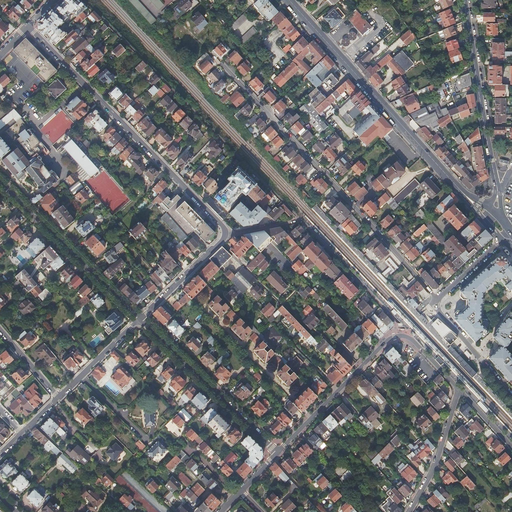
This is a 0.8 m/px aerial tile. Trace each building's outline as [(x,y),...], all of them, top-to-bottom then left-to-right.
[(14,0),(11,4),(13,7),(7,13),(10,16),(11,15),(16,20),(21,14),(21,13),(24,10),(14,0)] [(64,2),(60,6),(59,5),(55,9),(56,10),(54,12),(63,22),(68,18),(67,17),(70,14),(73,13),(74,15),(77,18),(83,13),(87,9),(84,6),(85,5),(82,2),(81,3),(77,0),(64,0),(63,1),(64,2)] [(137,0),(127,0),(141,15),(151,25),(156,21),(137,0)] [(148,0),(158,10),(163,5),(159,0),(148,0)] [(193,0),(182,0),(173,9),(179,16),(191,5),(189,4),(193,0)] [(201,0),(200,1),(201,2),(208,10),(211,7),(213,5),(208,0),(201,0)] [(254,0),(247,8),(248,9),(258,0),(254,0)] [(265,0),(258,0),(248,9),(253,5),(257,10),(257,11),(262,17),(263,16),(268,21),(277,13),(265,0)] [(450,0),(442,0),(439,2),(442,9),(452,4),(450,0)] [(161,12),(163,15),(173,5),(171,3),(161,12)] [(218,14),(211,7),(208,10),(215,17),(218,14)] [(344,17),(337,8),(324,19),(332,28),(344,17)] [(355,10),(346,18),(352,26),(362,36),(371,29),(355,10)] [(438,14),(441,21),(451,17),(448,10),(438,14)] [(40,25),(40,30),(42,30),(43,31),(42,32),(45,35),(46,34),(50,38),(49,39),(53,43),(54,42),(56,45),(63,39),(67,35),(64,31),(63,32),(60,30),(58,30),(57,29),(60,26),(61,27),(64,23),(63,22),(54,12),(53,12),(50,15),(50,16),(46,20),(46,19),(42,23),(43,24),(42,25),(40,25)] [(91,15),(98,23),(101,21),(102,20),(94,12),(91,15)] [(205,20),(197,12),(190,20),(198,29),(203,25),(200,22),(201,21),(203,22),(205,20)] [(83,13),(77,18),(75,20),(80,24),(87,18),(83,13)] [(229,27),(226,29),(230,34),(231,34),(249,18),(244,13),(229,27)] [(277,26),(285,19),(279,13),(272,20),(277,26)] [(502,13),(493,13),(493,14),(483,14),(483,22),(494,22),(494,16),(502,16),(502,13)] [(225,22),(218,14),(215,17),(222,25),(225,22)] [(451,17),(441,21),(444,28),(454,24),(451,17)] [(293,28),(285,19),(277,26),(285,36),(287,35),(293,28)] [(105,25),(102,28),(105,31),(110,27),(102,20),(101,21),(105,25)] [(496,24),(486,24),(486,35),(497,35),(496,24)] [(237,41),(240,44),(242,46),(257,32),(252,27),(237,41)] [(451,27),(441,31),(444,38),(454,35),(451,27)] [(79,35),(81,37),(82,37),(89,31),(87,29),(87,28),(80,34),(79,35)] [(299,35),(293,28),(287,35),(293,41),(299,35)] [(409,29),(397,39),(404,48),(415,38),(414,36),(409,29)] [(64,40),(68,44),(69,43),(70,45),(75,41),(79,37),(73,32),(69,36),(64,40)] [(351,40),(353,40),(354,40),(355,39),(356,38),(356,37),(356,35),(356,34),(355,33),(354,32),(352,32),(351,32),(350,33),(349,34),(348,35),(348,37),(348,38),(349,39),(350,40),(351,40)] [(76,42),(71,46),(79,54),(86,48),(89,45),(88,43),(94,38),(91,35),(85,40),(82,37),(81,37),(76,42)] [(291,47),(288,51),(291,54),(295,51),(298,54),(301,51),(307,44),(301,37),(291,47)] [(12,51),(44,84),(57,71),(25,38),(12,51)] [(344,47),(346,47),(347,46),(348,45),(349,44),(349,43),(349,42),(349,40),(348,39),(347,39),(345,38),(344,38),(343,39),(342,40),(341,41),(341,43),(341,44),(342,45),(343,46),(344,47)] [(504,39),(492,39),(492,52),(504,52),(504,49),(502,49),(503,43),(504,43),(504,39)] [(310,60),(314,65),(325,54),(312,40),(307,44),(301,51),(305,55),(308,50),(313,56),(310,60)] [(445,44),(448,52),(458,48),(455,40),(445,44)] [(219,44),(213,49),(218,55),(220,57),(226,51),(219,44)] [(281,49),(285,53),(286,53),(288,51),(291,47),(288,44),(281,49)] [(120,45),(113,51),(119,58),(126,51),(120,45)] [(375,45),(359,60),(364,64),(379,49),(375,45)] [(79,54),(76,57),(82,63),(87,59),(91,56),(92,55),(86,48),(79,54)] [(210,52),(214,56),(216,58),(218,55),(213,49),(210,52)] [(82,63),(81,65),(86,72),(87,71),(95,64),(103,57),(98,50),(92,55),(91,56),(96,61),(92,65),(87,59),(82,63)] [(401,50),(392,59),(386,64),(399,77),(402,75),(405,73),(414,65),(401,50)] [(457,50),(447,53),(451,63),(461,59),(457,50)] [(241,59),(234,51),(227,58),(230,61),(231,60),(236,64),(241,59)] [(296,55),(301,60),(305,55),(301,51),(298,54),(296,55)] [(504,52),(492,52),(492,66),(499,66),(499,61),(502,61),(502,55),(504,55),(504,57),(511,57),(511,52),(504,52)] [(205,53),(200,58),(204,62),(206,60),(210,57),(205,53)] [(298,69),(304,75),(309,69),(301,60),(296,55),(291,60),(292,62),(298,69)] [(326,55),(305,76),(308,79),(316,88),(321,83),(314,75),(324,66),(331,74),(337,68),(326,55)] [(367,68),(362,73),(368,80),(375,74),(377,72),(383,66),(386,64),(392,59),(388,55),(372,69),(369,66),(367,68)] [(249,63),(246,59),(237,68),(244,75),(249,70),(246,66),(249,63)] [(206,60),(204,62),(201,65),(200,63),(197,66),(204,74),(212,67),(206,60)] [(359,60),(354,64),(362,73),(367,68),(364,64),(359,60)] [(143,61),(135,68),(139,72),(147,65),(143,61)] [(273,80),(274,81),(279,87),(298,69),(292,62),(273,80)] [(95,64),(87,71),(92,77),(100,71),(95,64)] [(314,75),(321,83),(323,81),(331,74),(324,66),(314,75)] [(492,66),(488,66),(488,86),(494,86),(500,85),(500,66),(499,66),(492,66)] [(107,70),(99,77),(102,81),(104,78),(109,84),(116,78),(113,75),(112,76),(107,70)] [(210,86),(212,88),(222,79),(221,78),(215,70),(208,76),(214,82),(210,86)] [(471,86),(469,73),(456,78),(460,90),(471,86)] [(331,74),(323,81),(330,89),(338,82),(331,74)] [(375,74),(368,80),(376,88),(382,82),(379,78),(375,74)] [(6,75),(0,80),(0,93),(5,90),(3,88),(11,81),(9,79),(10,78),(8,75),(7,76),(6,75)] [(156,75),(149,82),(153,86),(154,86),(160,79),(156,75)] [(399,77),(391,83),(392,85),(392,86),(394,90),(403,84),(401,80),(404,78),(402,75),(399,77)] [(262,84),(255,77),(250,83),(257,90),(262,84)] [(59,79),(47,89),(55,99),(66,90),(60,83),(62,82),(59,79)] [(222,79),(212,88),(216,92),(221,88),(222,89),(225,86),(224,85),(226,84),(225,82),(223,80),(222,79)] [(358,91),(348,79),(333,92),(325,99),(330,104),(347,89),(349,92),(348,93),(351,96),(352,95),(353,96),(358,91)] [(441,80),(434,83),(438,91),(442,90),(445,88),(441,80)] [(321,83),(316,88),(325,99),(333,92),(330,89),(323,81),(321,83)] [(165,84),(161,88),(161,89),(167,94),(171,90),(165,84)] [(404,85),(396,91),(398,93),(397,94),(400,98),(407,93),(407,95),(409,93),(404,85)] [(500,85),(494,86),(494,97),(504,97),(504,90),(506,90),(506,85),(500,85)] [(109,94),(114,99),(109,103),(113,106),(117,102),(116,101),(124,93),(117,86),(109,94)] [(149,91),(154,96),(158,91),(154,86),(153,86),(149,91)] [(268,86),(262,92),(265,95),(263,96),(270,103),(275,98),(272,95),(274,92),(268,86)] [(316,88),(309,94),(315,100),(310,105),(314,109),(318,105),(325,99),(316,88)] [(370,104),(358,91),(353,96),(347,102),(340,109),(339,109),(336,112),(341,117),(346,112),(352,107),(354,105),(356,108),(348,115),(343,120),(347,124),(348,123),(362,111),(365,108),(370,104)] [(237,92),(229,99),(236,107),(244,100),(237,92)] [(415,92),(398,100),(400,104),(404,103),(409,113),(418,108),(414,99),(417,97),(415,92)] [(126,94),(118,102),(124,108),(125,107),(126,108),(133,101),(126,94)] [(227,94),(220,101),(223,104),(230,97),(227,94)] [(295,106),(296,107),(303,116),(311,125),(314,129),(318,134),(328,125),(325,121),(314,109),(310,105),(315,100),(309,94),(295,106)] [(465,95),(468,109),(474,107),(475,107),(473,94),(472,94),(465,95)] [(167,96),(160,102),(166,107),(172,101),(167,96)] [(78,98),(68,107),(75,116),(78,120),(83,115),(84,116),(91,109),(89,106),(87,107),(78,98)] [(505,99),(495,99),(495,107),(504,107),(505,99)] [(280,100),(273,106),(279,112),(286,106),(280,100)] [(131,105),(125,110),(128,114),(129,112),(133,116),(137,112),(133,107),(136,103),(134,101),(131,105)] [(172,101),(166,107),(171,112),(172,112),(173,113),(179,107),(172,101)] [(136,103),(133,107),(137,112),(133,116),(132,117),(137,122),(144,115),(139,110),(143,106),(138,102),(136,103)] [(412,120),(420,129),(424,127),(430,124),(443,117),(440,110),(436,102),(408,115),(412,120)] [(286,109),(289,111),(295,106),(293,103),(286,109)] [(247,104),(240,110),(245,116),(251,110),(249,109),(250,108),(247,104)] [(381,116),(370,104),(365,108),(362,111),(366,115),(369,112),(371,115),(353,131),(358,137),(381,116)] [(465,104),(456,108),(458,113),(468,110),(465,104)] [(289,111),(283,117),(290,125),(298,117),(295,114),(294,116),(291,112),(296,107),(295,106),(289,111)] [(173,113),(172,114),(179,122),(186,115),(179,107),(173,113)] [(447,111),(446,107),(440,110),(443,117),(448,115),(447,111)] [(447,111),(448,115),(449,117),(458,113),(456,108),(447,111)] [(13,109),(10,112),(0,120),(0,129),(14,118),(17,121),(17,122),(22,118),(17,112),(13,109)] [(94,109),(83,119),(88,124),(89,123),(93,126),(101,118),(97,115),(99,113),(96,110),(95,110),(94,109)] [(470,115),(468,110),(458,113),(461,119),(470,115)] [(55,119),(52,116),(48,121),(34,134),(49,150),(59,141),(68,133),(65,129),(68,126),(70,124),(61,113),(55,119)] [(448,115),(443,117),(430,124),(436,134),(438,132),(446,125),(451,121),(449,117),(448,115)] [(495,115),(494,115),(494,124),(501,124),(501,122),(505,122),(505,115),(504,115),(495,115)] [(381,116),(358,137),(366,145),(377,135),(381,139),(392,128),(381,116)] [(188,117),(181,124),(186,129),(193,123),(193,122),(188,117)] [(101,118),(93,126),(99,133),(108,125),(101,118)] [(145,119),(138,125),(143,130),(151,122),(149,119),(147,121),(145,119)] [(259,131),(261,133),(267,128),(264,125),(265,125),(259,119),(255,123),(261,129),(259,131)] [(409,125),(418,134),(416,131),(420,129),(412,120),(409,122),(409,125)] [(297,121),(291,127),(297,133),(303,128),(301,126),(303,125),(301,122),(299,124),(297,121)] [(151,122),(143,130),(148,136),(156,128),(151,122)] [(186,129),(191,135),(192,134),(198,140),(203,135),(200,132),(200,131),(197,128),(198,127),(193,123),(186,129)] [(16,132),(18,134),(15,136),(17,138),(12,141),(17,146),(34,133),(28,125),(26,127),(24,126),(16,132)] [(276,134),(270,127),(263,133),(266,136),(265,137),(266,138),(267,137),(270,140),(276,134)] [(297,133),(299,136),(299,135),(306,130),(304,128),(304,127),(303,128),(297,133)] [(416,131),(418,134),(426,143),(431,138),(433,137),(424,127),(420,129),(416,131)] [(108,142),(116,133),(114,131),(115,130),(112,128),(105,135),(107,137),(105,139),(108,142)] [(477,128),(463,142),(466,146),(470,142),(479,139),(477,128)] [(161,129),(153,136),(160,142),(167,135),(161,129)] [(306,130),(299,135),(304,140),(307,138),(309,140),(312,137),(306,130)] [(64,147),(91,178),(99,171),(98,170),(72,140),(76,136),(71,131),(68,133),(59,141),(60,143),(64,147)] [(331,137),(325,143),(328,145),(329,147),(332,151),(343,142),(335,132),(331,136),(331,137)] [(433,137),(431,138),(438,146),(443,142),(438,137),(441,135),(438,132),(436,134),(433,137)] [(22,144),(33,159),(30,161),(33,164),(37,161),(35,158),(34,158),(32,156),(44,146),(34,134),(34,133),(17,146),(18,147),(22,144)] [(107,142),(110,145),(111,145),(113,146),(114,145),(115,145),(116,145),(115,144),(122,138),(116,133),(108,142),(107,142)] [(266,136),(263,133),(261,135),(267,142),(270,140),(267,137),(266,138),(265,137),(266,136)] [(454,139),(459,145),(463,142),(458,134),(454,139)] [(0,158),(1,159),(12,150),(0,135),(0,158)] [(160,142),(165,148),(173,141),(167,135),(160,142)] [(72,140),(98,170),(102,166),(100,162),(98,160),(96,158),(95,159),(93,156),(88,150),(79,140),(76,136),(72,140)] [(282,142),(277,136),(271,142),(276,148),(282,142)] [(123,139),(111,151),(113,152),(114,151),(115,152),(116,151),(118,154),(123,149),(126,146),(128,144),(123,139)] [(311,146),(318,154),(328,145),(325,143),(324,142),(323,143),(321,141),(320,143),(318,140),(311,146)] [(60,143),(59,141),(49,150),(47,152),(49,154),(60,143)] [(208,157),(212,161),(222,150),(217,147),(219,145),(214,141),(209,148),(213,151),(211,153),(211,154),(208,157)] [(292,145),(289,142),(281,150),(283,153),(289,159),(295,153),(290,147),(292,145)] [(459,145),(457,147),(458,149),(461,147),(463,154),(468,152),(468,150),(466,146),(463,142),(459,145)] [(88,150),(93,156),(96,154),(93,151),(95,149),(92,145),(88,150)] [(173,159),(180,151),(176,148),(175,149),(173,146),(168,152),(170,155),(169,156),(173,159)] [(476,176),(480,182),(488,177),(486,169),(484,170),(482,158),(482,155),(480,146),(472,147),(473,153),(476,173),(476,175),(476,176)] [(128,148),(125,151),(123,153),(128,158),(135,151),(130,147),(128,148)] [(323,152),(331,161),(334,159),(334,158),(336,156),(332,151),(329,147),(323,152)] [(439,147),(433,152),(441,161),(449,154),(446,150),(443,147),(442,148),(441,147),(440,148),(439,147)] [(16,150),(3,161),(15,176),(25,168),(31,164),(18,148),(16,150)] [(127,159),(138,170),(137,171),(140,174),(144,170),(145,169),(139,162),(141,161),(138,158),(140,157),(135,151),(128,158),(127,159)] [(185,154),(177,163),(183,169),(192,160),(185,154)] [(298,154),(291,160),(298,168),(299,168),(305,162),(298,154)] [(449,154),(441,161),(450,170),(453,166),(457,163),(455,161),(456,160),(454,157),(452,158),(449,154)] [(340,157),(333,163),(340,171),(347,164),(340,157)] [(26,169),(44,192),(57,182),(39,159),(37,161),(33,164),(32,165),(26,169)] [(298,168),(291,160),(288,163),(295,171),(298,168)] [(358,161),(351,167),(357,174),(364,168),(360,163),(358,161)] [(457,163),(453,166),(464,178),(468,172),(472,169),(471,166),(467,169),(466,168),(466,169),(458,161),(457,163)] [(309,167),(305,162),(299,168),(304,173),(309,167)] [(384,172),(376,179),(377,180),(383,187),(384,188),(404,171),(396,162),(388,170),(386,168),(383,171),(384,172)] [(347,164),(340,171),(342,173),(340,174),(342,176),(351,167),(347,164)] [(152,180),(159,173),(155,169),(154,170),(151,167),(150,168),(146,172),(145,173),(152,180)] [(231,184),(223,192),(223,191),(217,198),(220,201),(219,201),(223,205),(223,204),(227,208),(233,201),(240,192),(240,191),(243,191),(246,194),(255,185),(238,168),(229,178),(232,182),(232,184),(231,184)] [(200,171),(192,179),(199,186),(201,184),(203,186),(209,180),(207,178),(208,177),(205,174),(204,175),(200,171)] [(460,181),(469,190),(480,182),(476,176),(474,178),(468,172),(464,178),(461,180),(460,181)] [(73,173),(67,178),(71,184),(78,179),(73,173)] [(294,180),(297,183),(303,177),(300,174),(294,180)] [(297,183),(296,184),(300,187),(306,181),(303,177),(297,183)] [(312,184),(316,188),(323,182),(320,179),(318,181),(316,178),(311,184),(312,185),(312,184)] [(392,198),(393,199),(395,201),(397,204),(419,185),(420,184),(414,178),(392,198)] [(419,185),(425,192),(433,184),(427,178),(420,184),(419,185)] [(203,186),(207,190),(208,190),(213,194),(219,187),(210,179),(209,180),(203,186)] [(378,191),(383,187),(377,180),(376,179),(371,183),(378,191)] [(161,180),(154,188),(160,194),(161,193),(168,186),(161,180)] [(323,182),(316,188),(319,191),(317,193),(319,195),(326,189),(325,188),(327,186),(323,182)] [(346,189),(352,196),(353,195),(362,186),(362,185),(359,188),(353,182),(346,189)] [(433,184),(425,192),(431,198),(439,191),(433,184)] [(248,194),(258,204),(267,196),(257,186),(248,194)] [(362,186),(353,195),(358,200),(367,191),(362,186)] [(76,195),(82,203),(89,197),(86,193),(88,191),(85,187),(76,195)] [(180,189),(174,194),(179,200),(185,194),(180,189)] [(267,196),(258,204),(258,205),(259,206),(267,214),(268,215),(269,214),(273,210),(268,205),(267,207),(265,205),(275,196),(271,191),(267,196)] [(391,197),(386,191),(375,202),(377,204),(377,205),(380,208),(386,202),(391,197)] [(39,193),(30,200),(34,204),(39,200),(43,197),(41,194),(39,193)] [(161,193),(160,194),(156,198),(152,202),(154,204),(154,205),(157,202),(160,205),(166,198),(161,193)] [(458,201),(451,193),(436,207),(439,211),(441,210),(444,213),(453,206),(458,201)] [(50,194),(41,201),(46,207),(55,200),(50,194)] [(324,203),(330,210),(337,203),(331,196),(324,203)] [(206,202),(224,220),(228,216),(217,205),(218,204),(211,197),(206,202)] [(360,206),(361,207),(369,200),(366,197),(363,200),(364,201),(360,206)] [(46,207),(50,213),(59,206),(55,200),(46,207)] [(369,200),(361,207),(370,217),(377,210),(375,206),(377,205),(377,204),(375,202),(374,201),(371,203),(369,200)] [(100,201),(94,206),(97,210),(103,205),(100,201)] [(393,209),(398,205),(397,204),(395,201),(390,205),(393,209)] [(204,221),(185,202),(176,210),(195,230),(194,231),(205,242),(215,233),(204,221)] [(330,210),(329,211),(340,223),(341,223),(347,217),(350,215),(338,202),(337,203),(330,210)] [(230,213),(243,226),(258,223),(267,214),(259,206),(253,212),(253,214),(253,215),(240,203),(230,213)] [(285,211),(290,216),(293,213),(284,204),(281,207),(285,211)] [(52,214),(64,229),(75,221),(62,205),(52,214)] [(273,210),(269,214),(275,221),(285,211),(281,207),(279,205),(273,210)] [(444,213),(442,215),(457,231),(467,221),(453,206),(444,213)] [(414,214),(416,217),(421,221),(426,216),(420,209),(414,214)] [(161,218),(182,242),(187,237),(166,213),(161,218)] [(350,214),(350,215),(347,217),(355,225),(356,227),(357,228),(360,225),(357,223),(357,222),(350,214)] [(387,215),(379,222),(384,227),(392,220),(387,215)] [(7,223),(10,226),(8,228),(12,232),(19,225),(17,224),(20,221),(15,216),(7,223)] [(426,216),(421,221),(423,224),(428,229),(430,232),(435,238),(436,239),(438,242),(441,245),(446,240),(431,224),(431,219),(427,216),(426,216)] [(463,237),(469,243),(474,239),(485,230),(485,229),(475,219),(460,232),(460,235),(462,237),(463,237)] [(84,235),(94,227),(89,220),(83,225),(81,223),(76,227),(80,232),(81,231),(84,235)] [(140,222),(129,231),(131,234),(133,237),(137,240),(147,230),(142,224),(140,222)] [(356,229),(350,222),(343,228),(349,235),(356,229)] [(428,229),(423,224),(413,233),(416,236),(418,234),(424,229),(425,231),(428,229)] [(300,225),(293,231),(298,237),(305,230),(300,225)] [(387,232),(392,238),(399,232),(400,231),(395,225),(387,232)] [(282,228),(265,231),(273,240),(278,245),(283,240),(281,239),(284,237),(291,244),(292,243),(296,246),(293,249),(287,254),(293,261),(295,260),(296,258),(296,257),(300,252),(301,253),(303,251),(304,251),(294,241),(282,228)] [(14,234),(12,236),(17,241),(21,238),(25,234),(19,229),(14,234)] [(485,230),(474,239),(481,246),(490,238),(491,236),(485,230)] [(25,234),(21,238),(25,242),(32,235),(28,231),(25,234)] [(93,231),(83,239),(92,249),(99,242),(98,241),(101,238),(96,233),(95,234),(93,231)] [(273,240),(265,231),(244,235),(245,236),(253,245),(255,247),(256,247),(261,252),(273,240)] [(399,232),(392,238),(396,242),(397,240),(398,241),(399,242),(401,244),(406,239),(407,239),(410,236),(406,231),(402,235),(399,232)] [(309,234),(301,241),(307,247),(312,242),(314,240),(309,234)] [(245,236),(239,241),(235,237),(233,239),(231,241),(235,246),(230,251),(239,259),(253,245),(245,236)] [(451,236),(446,240),(441,245),(443,247),(445,249),(443,251),(446,254),(448,252),(450,250),(453,253),(450,255),(451,257),(449,259),(451,262),(454,259),(452,258),(462,248),(451,236)] [(37,237),(28,246),(29,246),(37,254),(37,255),(46,246),(37,237)] [(199,245),(193,238),(186,244),(193,251),(199,245)] [(99,242),(92,249),(100,258),(111,249),(112,249),(108,244),(109,244),(105,240),(104,240),(103,239),(100,242),(99,242)] [(364,251),(366,253),(377,242),(374,239),(365,246),(367,249),(364,251)] [(401,244),(399,246),(404,252),(411,246),(407,242),(408,241),(407,240),(406,239),(401,244)] [(464,250),(454,259),(451,262),(457,269),(468,259),(481,246),(474,239),(469,243),(472,246),(474,248),(467,254),(466,252),(464,250)] [(418,241),(413,247),(419,254),(425,249),(418,241)] [(112,250),(106,255),(111,262),(115,259),(116,260),(119,258),(116,254),(119,252),(119,251),(124,247),(122,244),(120,242),(112,249),(111,249),(112,250)] [(303,251),(311,259),(304,265),(309,271),(316,265),(324,273),(325,271),(333,264),(312,242),(307,247),(304,251),(303,251)] [(169,249),(166,252),(174,261),(179,256),(180,257),(184,254),(180,250),(174,243),(169,248),(169,249)] [(469,243),(462,248),(464,250),(466,252),(472,246),(469,243)] [(180,250),(184,254),(186,256),(191,251),(185,245),(180,250)] [(372,251),(380,260),(387,253),(379,245),(372,251)] [(27,248),(35,256),(37,254),(29,246),(27,248)] [(50,246),(32,262),(34,263),(36,261),(37,263),(43,257),(46,257),(48,259),(48,261),(41,267),(43,270),(50,264),(59,256),(50,246)] [(210,259),(212,262),(219,269),(232,257),(228,253),(222,247),(210,259)] [(256,259),(247,268),(251,272),(258,266),(264,260),(266,258),(261,252),(256,247),(255,247),(249,253),(256,259)] [(413,247),(405,253),(412,260),(419,254),(413,247)] [(427,262),(433,256),(427,248),(420,255),(427,262)] [(464,250),(462,248),(452,258),(454,259),(464,250)] [(162,260),(158,264),(161,267),(166,274),(177,264),(174,261),(166,252),(166,251),(161,255),(165,259),(164,261),(162,260)] [(59,256),(50,264),(55,271),(56,271),(57,271),(56,270),(65,263),(59,256)] [(511,267),(503,257),(498,256),(493,261),(487,266),(473,279),(459,292),(459,296),(462,299),(465,299),(467,302),(467,307),(462,312),(460,310),(457,310),(454,313),(454,316),(455,318),(454,319),(473,341),(474,342),(481,335),(482,337),(487,332),(478,321),(478,319),(480,319),(480,304),(481,304),(481,293),(493,282),(492,281),(495,279),(500,279),(504,284),(503,285),(508,291),(509,290),(511,292),(511,267)] [(297,262),(290,270),(293,273),(295,271),(296,271),(303,264),(297,257),(296,258),(295,260),(297,262)] [(388,267),(381,274),(386,278),(398,268),(389,257),(384,261),(384,263),(388,267)] [(121,258),(110,267),(116,272),(125,263),(121,258)] [(451,262),(449,259),(442,265),(450,275),(457,269),(451,262)] [(264,260),(258,266),(263,271),(269,265),(264,260)] [(212,262),(200,274),(207,281),(220,269),(219,269),(212,262)] [(439,275),(444,281),(450,275),(442,265),(440,263),(433,269),(439,275)] [(325,271),(335,282),(343,275),(333,264),(325,271)] [(61,273),(66,279),(69,276),(71,278),(72,280),(77,275),(77,274),(74,271),(73,272),(68,266),(61,273)] [(104,272),(110,279),(114,275),(114,274),(116,272),(110,267),(107,269),(104,272)] [(155,272),(163,281),(168,276),(166,274),(161,267),(155,272)] [(236,286),(241,292),(243,293),(247,290),(252,286),(257,281),(250,274),(245,269),(243,267),(234,276),(229,270),(225,275),(236,286)] [(419,274),(431,289),(435,289),(438,286),(433,280),(427,273),(424,270),(423,271),(421,268),(417,271),(419,274)] [(427,273),(433,280),(439,275),(433,269),(433,268),(427,273)] [(23,278),(25,280),(24,281),(26,283),(27,282),(29,285),(29,286),(26,289),(28,291),(29,292),(31,290),(37,285),(24,269),(15,277),(18,280),(19,281),(21,278),(23,278)] [(45,278),(41,272),(36,276),(41,282),(45,278)] [(150,276),(158,286),(163,281),(155,272),(150,276)] [(267,279),(282,293),(287,287),(280,280),(282,279),(274,272),(267,279)] [(387,281),(378,272),(377,273),(386,282),(387,281)] [(72,280),(69,283),(68,283),(67,284),(70,287),(72,285),(75,288),(83,281),(77,275),(72,280)] [(334,283),(350,300),(355,295),(356,296),(359,294),(358,293),(358,291),(343,275),(335,282),(334,283)] [(198,276),(183,291),(186,294),(191,298),(192,299),(207,285),(198,276)] [(145,286),(151,293),(157,288),(151,281),(145,286)] [(424,300),(429,295),(416,281),(405,291),(403,289),(404,288),(401,285),(396,290),(403,297),(407,294),(411,298),(418,293),(424,300)] [(120,289),(126,294),(131,290),(128,287),(129,287),(124,283),(122,285),(123,286),(120,289)] [(37,285),(31,290),(36,297),(38,295),(43,301),(44,301),(52,294),(46,288),(42,292),(37,285)] [(86,285),(77,293),(79,296),(81,294),(84,297),(78,303),(82,307),(84,306),(90,300),(87,297),(86,296),(92,291),(86,285)] [(144,285),(135,293),(141,300),(142,301),(151,293),(145,286),(144,285)] [(236,286),(232,290),(237,295),(239,297),(243,294),(243,293),(241,292),(236,286)] [(262,295),(263,293),(257,286),(250,293),(257,300),(261,295),(262,295)] [(308,287),(303,293),(300,290),(298,293),(302,297),(304,299),(309,294),(311,296),(315,292),(313,290),(312,291),(308,287)] [(126,294),(137,305),(141,300),(135,293),(134,292),(134,293),(131,290),(126,294)] [(232,290),(225,296),(231,302),(237,295),(232,290)] [(87,297),(90,300),(97,309),(105,303),(102,299),(102,298),(98,294),(96,295),(93,292),(87,297)] [(186,294),(178,302),(182,306),(191,298),(186,294)] [(218,296),(209,304),(209,306),(219,316),(221,316),(230,308),(225,303),(222,307),(219,303),(222,300),(218,296)] [(405,299),(414,309),(418,305),(415,302),(416,301),(413,298),(412,299),(410,300),(408,297),(405,299)] [(21,305),(18,306),(19,308),(24,314),(25,314),(25,315),(29,311),(30,312),(35,307),(29,300),(28,300),(26,302),(25,301),(21,305)] [(365,301),(358,308),(362,312),(369,305),(365,301)] [(172,307),(177,312),(182,308),(177,302),(172,307)] [(269,303),(260,311),(266,317),(269,314),(270,316),(272,315),(272,314),(271,313),(275,309),(269,303)] [(323,309),(344,330),(348,326),(328,305),(323,309)] [(369,305),(362,312),(366,316),(373,310),(369,305)] [(82,307),(75,314),(78,317),(86,309),(84,306),(82,307)] [(161,306),(153,314),(164,325),(165,324),(172,317),(161,306)] [(282,306),(278,310),(281,313),(285,317),(290,313),(282,306)] [(307,317),(315,325),(320,321),(313,314),(315,312),(311,308),(305,314),(307,317)] [(281,313),(278,310),(272,316),(275,318),(281,313)] [(511,314),(509,311),(505,317),(500,326),(498,329),(496,331),(497,332),(495,335),(493,337),(501,347),(488,358),(508,381),(511,377),(511,359),(508,355),(509,354),(503,347),(506,344),(511,336),(511,314)] [(109,334),(124,322),(120,317),(119,318),(114,313),(106,319),(105,321),(109,326),(105,330),(109,334)] [(285,317),(281,321),(289,328),(293,325),(297,321),(290,313),(285,317)] [(375,314),(390,329),(391,328),(393,326),(393,323),(383,313),(381,315),(378,313),(378,314),(377,313),(375,314)] [(382,327),(380,330),(384,335),(386,332),(390,329),(375,314),(372,317),(382,327)] [(172,317),(165,324),(167,326),(174,320),(172,317)] [(304,322),(311,330),(315,325),(307,317),(304,319),(306,321),(304,322)] [(437,318),(431,325),(442,338),(449,345),(457,338),(454,336),(456,334),(437,318)] [(174,320),(167,326),(167,327),(172,332),(180,325),(174,319),(174,320)] [(231,329),(242,339),(243,340),(252,331),(248,326),(245,330),(241,326),(245,323),(243,321),(240,319),(231,327),(231,329)] [(362,326),(363,327),(371,334),(375,330),(376,330),(376,331),(377,332),(374,334),(374,335),(374,336),(379,340),(380,339),(384,335),(380,330),(370,320),(369,319),(362,326)] [(184,328),(190,323),(186,320),(181,324),(184,328)] [(293,325),(300,332),(304,328),(297,321),(293,325)] [(180,325),(172,332),(178,337),(185,330),(180,325)] [(358,326),(355,329),(355,331),(354,332),(354,333),(355,334),(363,327),(362,326),(361,325),(360,326),(358,326)] [(331,327),(326,332),(330,336),(335,331),(331,327)] [(355,334),(363,342),(368,337),(370,339),(373,336),(371,334),(363,327),(355,334)] [(261,340),(263,342),(268,347),(270,349),(273,346),(274,346),(276,344),(275,343),(282,337),(274,328),(265,337),(261,334),(258,337),(261,340)] [(300,332),(297,335),(300,337),(302,335),(307,340),(311,345),(314,343),(316,346),(319,343),(304,328),(300,332)] [(18,337),(21,340),(20,341),(20,342),(22,344),(23,344),(24,343),(27,347),(30,343),(32,345),(35,342),(35,341),(37,339),(34,335),(33,335),(31,337),(28,333),(27,334),(24,332),(18,337)] [(354,333),(343,344),(351,352),(363,342),(355,334),(354,333)] [(193,337),(187,344),(190,347),(191,346),(195,351),(196,351),(201,345),(199,343),(200,341),(197,338),(196,340),(193,337)] [(322,344),(317,349),(321,353),(327,348),(330,345),(324,339),(320,342),(322,344)] [(143,341),(135,348),(143,356),(150,349),(143,341)] [(255,350),(255,353),(264,363),(267,363),(275,354),(273,351),(271,350),(268,353),(264,350),(268,347),(263,342),(255,350)] [(35,352),(42,359),(44,357),(50,364),(57,358),(45,343),(35,352)] [(383,353),(392,363),(394,362),(398,367),(400,365),(397,362),(399,360),(402,363),(405,366),(408,364),(407,363),(403,358),(398,352),(391,345),(387,350),(383,353)] [(342,365),(340,366),(339,365),(338,366),(336,367),(334,365),(334,366),(337,370),(343,376),(346,373),(352,367),(341,356),(334,349),(331,352),(330,353),(342,365)] [(73,351),(69,355),(70,357),(77,365),(82,362),(80,360),(83,357),(78,350),(75,353),(73,351)] [(275,354),(278,357),(281,360),(284,358),(277,352),(274,350),(273,351),(275,354)] [(454,350),(452,352),(451,353),(472,377),(476,373),(454,350)] [(6,351),(0,356),(0,358),(6,366),(14,360),(6,351)] [(111,354),(117,361),(121,357),(114,351),(111,354)] [(124,360),(131,368),(139,360),(132,352),(124,360)] [(154,352),(146,360),(153,367),(160,359),(154,352)] [(201,358),(204,362),(203,362),(206,366),(211,362),(212,362),(215,359),(207,352),(201,358)] [(227,352),(217,362),(220,365),(230,355),(227,352)] [(341,356),(352,367),(353,366),(355,364),(344,353),(341,356)] [(69,369),(72,367),(73,369),(74,368),(74,369),(75,369),(77,367),(77,366),(77,365),(70,357),(69,355),(62,361),(64,363),(63,364),(64,364),(69,369)] [(286,365),(290,369),(293,373),(299,367),(303,363),(297,356),(290,363),(289,362),(288,362),(286,360),(284,358),(281,360),(283,362),(286,365)] [(439,356),(435,360),(441,366),(445,362),(439,356)] [(273,361),(278,367),(283,362),(281,360),(278,357),(273,361)] [(382,368),(388,374),(392,379),(394,376),(388,369),(391,367),(388,363),(382,368)] [(277,376),(287,385),(289,386),(298,377),(297,376),(293,373),(290,376),(287,372),(290,369),(286,365),(277,373),(277,376)] [(92,373),(98,379),(104,372),(98,366),(95,370),(92,373)] [(169,366),(162,373),(168,379),(168,378),(169,380),(175,374),(173,373),(174,372),(169,366)] [(375,372),(382,379),(388,374),(382,368),(380,366),(376,369),(377,370),(375,372)] [(121,388),(132,377),(122,367),(117,371),(118,372),(112,377),(121,388)] [(299,367),(293,373),(297,376),(302,370),(299,367)] [(21,368),(13,375),(20,383),(28,377),(21,368)] [(228,376),(220,368),(215,374),(218,377),(219,376),(224,382),(228,378),(227,377),(228,376)] [(337,370),(332,374),(330,373),(327,376),(335,384),(338,381),(343,376),(337,370)] [(257,373),(253,377),(258,382),(262,377),(257,373)] [(169,380),(168,382),(170,384),(176,390),(177,392),(186,383),(178,376),(177,377),(175,374),(169,380)] [(0,378),(0,395),(1,397),(2,396),(5,399),(11,394),(17,388),(13,385),(9,389),(2,382),(7,378),(4,375),(0,378)] [(439,375),(432,381),(436,385),(443,379),(439,375)] [(266,376),(258,383),(260,385),(268,378),(266,376)] [(370,382),(377,390),(383,384),(376,376),(370,382)] [(295,384),(301,390),(306,385),(300,379),(295,384)] [(360,385),(371,397),(373,395),(375,396),(374,397),(375,398),(374,398),(379,404),(380,403),(381,404),(385,400),(377,390),(370,382),(366,379),(360,385)] [(324,388),(327,385),(321,380),(317,383),(315,382),(313,384),(315,385),(312,388),(318,393),(321,390),(324,388)] [(78,386),(87,395),(90,392),(82,383),(78,386)] [(240,390),(236,393),(236,394),(242,400),(243,400),(245,397),(246,396),(247,397),(251,393),(249,391),(244,386),(242,383),(237,388),(240,390)] [(26,398),(34,408),(42,400),(37,394),(38,393),(36,390),(38,388),(35,384),(25,393),(28,396),(26,398)] [(191,386),(181,397),(185,402),(186,402),(190,399),(196,392),(195,390),(191,386)] [(17,400),(11,406),(18,414),(21,411),(23,412),(26,415),(34,408),(26,398),(20,391),(17,388),(11,394),(17,400)] [(308,388),(293,403),(298,409),(302,412),(317,397),(308,388)] [(441,391),(436,396),(440,401),(442,403),(445,401),(447,398),(441,391)] [(196,392),(190,399),(191,401),(198,394),(196,392)] [(191,401),(200,410),(209,401),(199,392),(198,394),(191,401)] [(409,399),(416,407),(420,403),(424,399),(419,394),(417,392),(413,397),(411,395),(408,397),(409,399)] [(433,400),(429,403),(433,407),(440,401),(436,396),(433,400)] [(91,409),(89,411),(95,417),(96,418),(105,409),(94,399),(89,404),(92,407),(91,409)] [(258,402),(252,408),(260,417),(267,410),(265,408),(267,406),(268,405),(268,404),(268,403),(265,400),(264,400),(260,404),(258,402)] [(291,401),(285,407),(292,415),(298,409),(293,403),(291,401)] [(440,401),(433,407),(437,411),(439,409),(440,408),(444,405),(442,403),(440,401)] [(476,403),(485,413),(488,410),(479,401),(476,403)] [(183,408),(191,414),(195,409),(187,403),(183,408)] [(459,421),(462,425),(463,426),(469,421),(467,419),(470,415),(467,412),(471,408),(467,403),(459,410),(464,416),(459,421)] [(336,410),(343,418),(346,415),(348,418),(350,418),(353,416),(343,404),(339,407),(338,407),(336,408),(337,409),(336,410)] [(346,406),(352,413),(354,410),(348,404),(346,406)] [(427,412),(434,420),(436,418),(439,416),(430,406),(426,410),(428,412),(427,412)] [(371,407),(363,415),(370,423),(379,415),(371,407)] [(145,409),(145,426),(156,426),(155,408),(145,409)] [(203,416),(209,422),(217,414),(211,408),(203,416)] [(77,416),(79,418),(86,425),(92,419),(84,410),(83,410),(81,413),(81,412),(77,416)] [(330,415),(337,423),(343,418),(336,410),(330,415)] [(181,415),(187,421),(191,416),(186,411),(181,415)] [(277,418),(283,425),(285,426),(290,421),(283,413),(277,418)] [(172,419),(179,426),(179,427),(184,422),(177,414),(172,419)] [(208,424),(217,434),(216,435),(219,438),(224,432),(230,427),(217,414),(209,422),(208,424)] [(268,421),(273,426),(270,429),(274,433),(283,425),(277,418),(274,415),(268,421)] [(330,415),(322,422),(329,429),(331,431),(338,424),(337,423),(330,415)] [(358,419),(366,429),(369,427),(370,428),(371,427),(373,426),(370,423),(363,415),(358,419)] [(423,415),(415,422),(423,431),(423,430),(424,432),(426,430),(428,429),(427,428),(431,424),(423,415)] [(53,421),(61,428),(65,425),(57,417),(53,421)] [(50,418),(41,428),(50,437),(57,430),(57,431),(56,432),(61,437),(65,433),(61,428),(53,421),(50,418)] [(76,421),(86,430),(95,421),(92,419),(86,425),(79,418),(76,421)] [(166,425),(173,432),(179,426),(172,419),(169,422),(166,425)] [(469,421),(463,426),(466,429),(468,427),(471,431),(474,428),(479,433),(483,429),(476,421),(474,423),(471,420),(471,419),(469,421)] [(322,423),(314,430),(320,436),(323,440),(326,438),(327,439),(329,436),(328,435),(331,433),(328,430),(322,423)] [(1,424),(0,424),(0,437),(2,439),(6,435),(6,434),(8,431),(1,424)] [(165,426),(172,433),(173,432),(166,425),(165,426)] [(458,429),(465,436),(467,439),(469,437),(467,435),(469,433),(466,429),(463,426),(462,425),(458,429)] [(230,427),(224,432),(227,435),(227,436),(231,440),(230,441),(233,444),(241,436),(234,429),(234,430),(230,426),(230,427)] [(31,432),(45,445),(45,444),(49,440),(36,428),(31,432)] [(191,429),(187,433),(186,434),(193,441),(195,438),(196,439),(196,440),(200,444),(203,441),(198,435),(197,435),(191,429)] [(454,432),(458,436),(461,440),(465,436),(458,429),(454,432)] [(61,438),(65,441),(70,437),(66,433),(65,433),(61,437),(61,438)] [(309,440),(317,449),(323,443),(319,438),(315,434),(309,440)] [(249,453),(249,455),(250,456),(245,461),(245,462),(252,469),(263,458),(262,449),(248,435),(241,443),(250,451),(249,453)] [(390,442),(395,447),(399,445),(397,443),(401,440),(397,435),(392,440),(390,442)] [(448,436),(447,440),(451,444),(453,443),(458,448),(464,443),(461,440),(458,436),(453,441),(448,436)] [(491,437),(485,443),(489,447),(490,445),(498,454),(503,448),(496,440),(495,441),(491,437)] [(158,439),(145,452),(151,458),(157,451),(161,455),(167,448),(158,439)] [(418,440),(412,446),(414,447),(416,445),(419,448),(423,445),(418,440)] [(424,443),(430,451),(433,454),(434,449),(426,440),(424,443)] [(211,455),(214,452),(210,447),(205,442),(203,441),(200,444),(199,445),(200,446),(199,447),(206,454),(206,453),(207,454),(206,454),(208,456),(210,454),(211,455)] [(48,446),(57,455),(60,451),(51,443),(48,446)] [(124,450),(116,443),(113,446),(113,445),(109,449),(110,450),(107,453),(115,460),(115,459),(117,460),(121,456),(121,454),(124,450)] [(407,446),(420,460),(425,456),(430,451),(424,443),(423,445),(419,448),(416,445),(414,447),(412,446),(411,445),(409,444),(407,446)] [(380,452),(378,454),(383,460),(388,455),(394,449),(388,444),(380,452)] [(412,459),(411,460),(417,467),(419,464),(422,462),(420,460),(407,446),(405,444),(402,446),(410,454),(409,455),(412,459)] [(299,450),(306,457),(312,452),(306,445),(304,447),(303,446),(299,450)] [(90,458),(77,446),(72,451),(78,456),(77,457),(81,460),(81,461),(85,465),(90,458)] [(455,449),(449,456),(457,465),(464,458),(455,449)] [(179,452),(176,455),(181,460),(185,464),(188,461),(190,458),(182,450),(179,452)] [(99,451),(94,456),(98,461),(104,455),(99,451)] [(293,456),(295,458),(293,460),(299,467),(304,463),(302,461),(305,458),(298,451),(293,456)] [(232,452),(223,461),(226,463),(227,462),(230,465),(239,456),(236,453),(234,454),(232,452)] [(505,452),(498,459),(502,465),(510,458),(505,452)] [(63,453),(57,459),(62,463),(65,460),(76,470),(78,468),(63,453)] [(217,454),(211,459),(214,462),(219,457),(217,454)] [(176,455),(166,466),(171,470),(181,460),(176,455)] [(282,465),(289,473),(297,466),(289,458),(282,465)] [(455,465),(449,458),(444,463),(452,471),(454,469),(453,467),(455,465)] [(185,464),(196,475),(202,470),(197,466),(198,465),(193,459),(189,462),(188,461),(185,464)] [(7,461),(0,467),(0,472),(1,474),(2,474),(3,475),(3,476),(3,477),(3,478),(4,478),(5,479),(6,478),(13,472),(16,474),(19,471),(18,469),(17,471),(11,464),(11,463),(8,460),(7,461)] [(220,468),(227,476),(233,471),(226,463),(223,461),(221,463),(223,465),(220,468)] [(245,462),(236,471),(243,478),(252,469),(245,462)] [(270,468),(277,476),(278,475),(285,483),(289,478),(275,463),(270,468)] [(407,464),(406,465),(400,470),(403,473),(401,475),(408,482),(412,479),(416,475),(407,464)] [(454,476),(449,470),(445,474),(446,475),(443,478),(448,483),(451,480),(452,481),(456,478),(454,476)] [(349,471),(340,479),(345,485),(349,481),(354,477),(349,471)] [(17,476),(12,482),(21,492),(28,486),(29,487),(31,485),(30,484),(30,483),(24,477),(26,475),(27,475),(23,472),(21,474),(20,473),(17,476)] [(178,477),(188,487),(192,482),(182,473),(178,477)] [(198,477),(211,490),(217,484),(212,478),(209,481),(201,473),(198,477)] [(321,474),(314,480),(322,489),(329,483),(321,474)] [(102,481),(107,486),(109,483),(111,484),(114,481),(107,475),(102,481)] [(115,480),(126,491),(148,511),(158,511),(120,475),(115,480)] [(460,482),(463,486),(466,483),(471,488),(475,485),(467,476),(460,482)] [(166,486),(170,491),(171,491),(173,493),(181,485),(173,478),(166,486)] [(145,485),(153,492),(158,487),(153,482),(154,481),(151,479),(145,485)] [(410,492),(404,485),(403,485),(400,482),(395,486),(398,489),(397,490),(404,497),(407,495),(410,492)] [(198,483),(191,490),(197,496),(198,497),(205,490),(198,483)] [(290,486),(287,489),(292,495),(299,489),(293,483),(290,486)] [(433,492),(434,493),(440,500),(442,502),(449,496),(440,486),(433,492)] [(86,487),(80,494),(84,498),(86,496),(92,502),(92,504),(89,505),(88,506),(87,507),(87,508),(88,509),(88,510),(96,511),(97,506),(104,499),(96,491),(94,494),(86,487)] [(188,487),(180,495),(184,498),(187,495),(195,503),(197,501),(195,499),(197,496),(191,490),(188,487)] [(326,493),(334,502),(341,496),(333,487),(326,493)] [(27,497),(37,506),(44,498),(38,492),(39,492),(35,488),(27,497)] [(393,494),(390,497),(397,504),(400,502),(403,499),(395,490),(395,491),(393,489),(391,491),(393,494)] [(171,491),(166,496),(169,500),(174,494),(173,493),(171,491)] [(269,497),(265,500),(272,508),(280,500),(273,493),(270,497),(269,497)] [(434,493),(427,500),(433,507),(440,500),(434,493)] [(212,494),(204,503),(212,511),(216,506),(220,502),(212,494)] [(125,495),(120,500),(127,507),(131,503),(130,502),(133,499),(130,496),(128,498),(125,495)] [(300,502),(304,506),(309,501),(306,497),(300,502)] [(382,507),(384,510),(382,511),(399,511),(401,511),(395,504),(390,498),(389,497),(385,500),(387,502),(382,507)] [(479,503),(481,506),(488,500),(485,498),(479,503)] [(289,500),(282,507),(286,511),(288,511),(294,506),(289,500)] [(356,511),(345,500),(343,501),(346,504),(340,509),(343,511),(356,511)] [(304,506),(301,509),(303,511),(307,511),(314,506),(309,501),(304,506)] [(50,503),(42,511),(43,511),(54,511),(57,509),(50,503)] [(197,507),(195,510),(196,511),(195,511),(210,511),(212,511),(204,503),(199,508),(197,507)]
